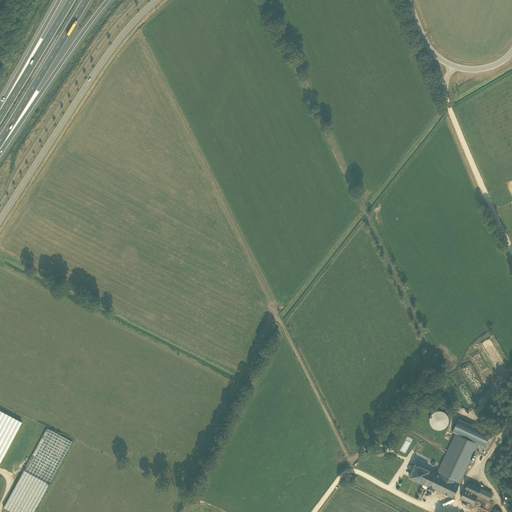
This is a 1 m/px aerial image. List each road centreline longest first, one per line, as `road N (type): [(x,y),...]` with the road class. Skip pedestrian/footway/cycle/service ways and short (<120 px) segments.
road 1 (track): [(505,435),(459,413),(359,202)]
road 2 (tertiary): [(0,219),(95,71),(156,0)]
road 3 (track): [(242,375),(277,319),(350,470)]
road 4 (motorway): [(0,144),(108,0)]
road 5 (motorway): [(0,140),(85,0)]
road 6 (track): [(447,102),(511,250)]
road 7 (track): [(313,511),(350,470),(433,511)]
road 8 (motorway): [(70,0),(0,117)]
road 9 (track): [(351,462),(432,357)]
road 10 (motorway): [(61,0),(0,116)]
